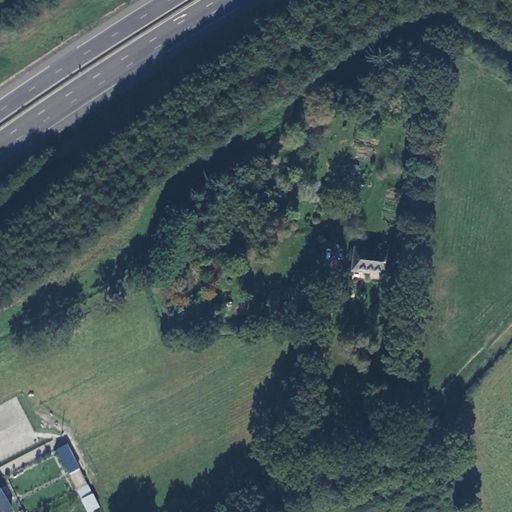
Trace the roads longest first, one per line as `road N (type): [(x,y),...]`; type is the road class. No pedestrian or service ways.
road 1 (motorway): [(0,147),(227,0)]
road 2 (motorway): [(172,0),(0,113)]
